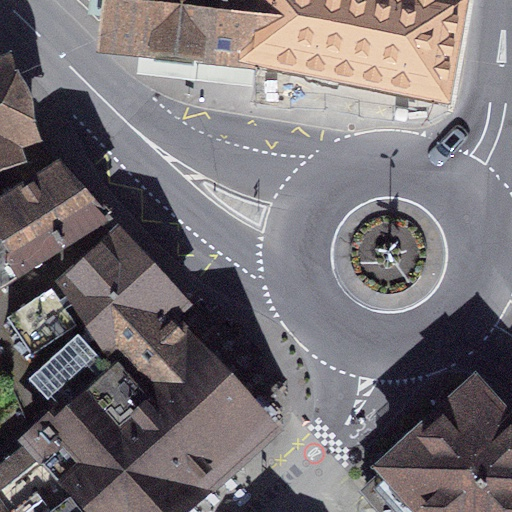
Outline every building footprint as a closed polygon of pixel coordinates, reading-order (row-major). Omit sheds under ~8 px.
[(258,60),(264,0),(97,0),(96,17),(124,20),(121,44),(258,60)] [(442,0),(264,0),(258,60),(443,89),(457,2),(442,0)] [(0,164),(20,158),(16,145),(30,140),(9,72),(0,74),(0,164)] [(0,276),(4,282),(95,219),(58,166),(0,206),(0,276)] [(183,307),(122,232),(16,316),(40,346),(83,312),(122,361),(175,315),(183,307)] [(26,444),(85,511),(177,511),(274,429),(175,315),(122,361),(26,444)] [(511,511),(511,431),(476,391),(361,492),(379,511),(511,511)] [(85,511),(26,444),(0,465),(0,506),(4,511),(85,511)]
